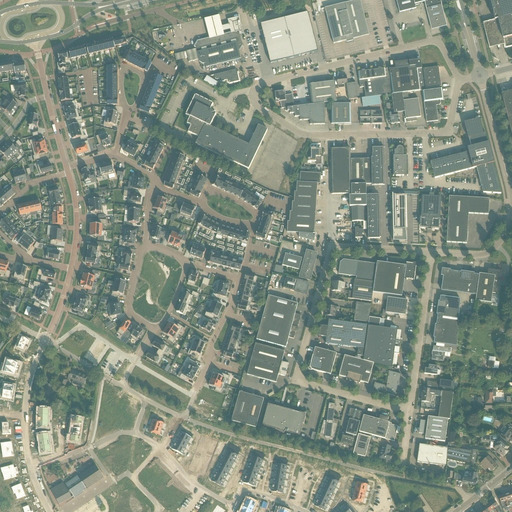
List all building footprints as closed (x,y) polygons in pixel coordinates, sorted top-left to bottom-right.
[(446,26),(439,0),(396,0),(399,13),(416,9),(415,6),(422,4),(421,4),(421,3),(425,2),(431,30),(446,26)] [(494,20),(483,23),(484,28),(488,43),(488,42),(503,39),(504,44),(505,48),(511,46),(511,0),(489,0),(493,13),(494,20)] [(344,3),(325,8),(332,39),(333,44),(346,41),(346,39),(352,38),(353,39),(351,32),(344,3)] [(260,24),(270,64),(318,52),(308,13),(260,24)] [(242,45),(240,35),(243,34),(239,17),(228,20),(231,33),(223,35),(222,35),(211,37),(210,38),(198,42),(195,46),(199,62),(203,64),(205,64),(206,68),(241,59),(239,54),(238,50),(240,50),(242,45)] [(218,17),(203,20),(208,40),(223,36),(218,17)] [(114,40),(113,41),(114,46),(115,46),(116,46),(117,46),(122,45),(126,44),(125,40),(125,38),(121,39),(115,40),(114,40)] [(175,56),(177,62),(188,59),(189,64),(199,61),(196,50),(175,56)] [(123,60),(128,62),(132,54),(127,51),(123,60)] [(71,59),(69,52),(67,53),(67,54),(62,54),(62,53),(59,54),(60,54),(58,55),(59,61),(65,60),(71,59)] [(137,56),(132,54),(128,62),(133,65),(137,56)] [(137,56),(133,65),(138,67),(142,59),(137,56)] [(142,59),(138,67),(142,70),(147,61),(142,59)] [(66,69),(65,60),(59,61),(59,63),(57,64),(59,74),(65,74),(64,70),(66,69)] [(403,63),(402,63),(401,63),(401,61),(400,61),(401,62),(395,63),(395,69),(389,70),(392,94),(402,93),(406,93),(408,92),(420,91),(424,90),(421,62),(421,60),(417,61),(413,61),(403,62),(403,63)] [(147,61),(142,70),(147,72),(152,63),(147,61)] [(426,89),(441,87),(438,67),(423,69),(426,89)] [(378,70),(371,71),(375,97),(380,96),(382,96),(384,95),(391,94),(392,94),(389,70),(389,68),(385,69),(381,69),(381,68),(380,68),(379,68),(379,69),(378,69),(378,70)] [(239,81),(236,70),(211,76),(214,75),(215,79),(217,80),(219,79),(220,82),(227,80),(227,81),(228,82),(229,82),(229,83),(231,83),(231,84),(235,83),(234,82),(239,81)] [(361,72),(358,72),(360,88),(364,87),(365,98),(375,97),(371,71),(365,71),(365,70),(363,71),(363,70),(363,71),(361,71),(361,72)] [(151,80),(160,83),(162,78),(153,75),(151,80)] [(207,76),(204,81),(214,88),(218,83),(207,76)] [(337,86),(344,85),(344,83),(347,83),(346,76),(343,76),(343,77),(336,78),(337,86)] [(312,105),(317,104),(324,103),(337,102),(335,86),(334,81),(333,79),(329,79),(329,82),(309,85),(312,105)] [(160,83),(151,80),(149,85),(158,88),(160,83)] [(14,85),(10,86),(11,92),(15,91),(15,92),(18,92),(19,97),(25,96),(24,92),(24,91),(26,91),(25,83),(14,85)] [(348,100),(357,99),(355,83),(346,84),(348,100)] [(149,85),(147,90),(156,94),(158,88),(149,85)] [(441,97),(440,93),(442,92),(442,88),(437,89),(422,91),(426,122),(438,121),(436,106),(439,105),(441,103),(440,101),(443,100),(443,97),(441,97)] [(154,99),(156,94),(147,90),(145,95),(154,99)] [(511,90),(501,94),(507,119),(511,117),(511,90)] [(285,92),(284,92),(284,91),(283,91),(282,92),(281,91),(275,92),(276,99),(279,102),(280,102),(286,101),(285,96),(285,94),(284,94),(284,93),(285,93),(285,92)] [(408,92),(406,93),(402,93),(405,112),(406,119),(407,119),(407,122),(417,121),(416,118),(421,117),(418,99),(409,100),(408,92)] [(394,113),(397,113),(405,112),(402,93),(392,94),(391,94),(394,113)] [(145,95),(143,100),(152,104),(154,99),(145,95)] [(195,95),(186,115),(190,117),(187,124),(191,126),(188,132),(199,137),(196,144),(248,169),(267,130),(258,126),(249,145),(210,126),(216,115),(215,113),(210,110),(213,104),(195,95)] [(281,109),(285,108),(294,107),(292,95),(285,96),(286,101),(280,102),(281,109)] [(380,96),(375,97),(365,98),(362,98),(363,107),(381,105),(380,96)] [(8,98),(5,103),(15,111),(19,105),(8,98)] [(151,109),(152,104),(143,100),(142,105),(151,109)] [(69,106),(64,107),(65,114),(77,111),(75,101),(69,103),(69,106)] [(11,116),(15,111),(5,103),(1,108),(11,116)] [(310,125),(317,124),(325,124),(324,103),(317,104),(312,105),(309,105),(310,120),(310,125)] [(331,124),(351,124),(351,104),(331,104),(331,124)] [(148,114),(151,109),(142,105),(139,110),(148,114)] [(300,120),(310,120),(309,105),(299,106),(300,117),(300,120)] [(300,117),(299,106),(294,107),(285,108),(285,111),(287,112),(287,111),(289,111),(290,114),(295,114),(295,117),(300,117)] [(107,108),(105,117),(117,120),(119,113),(115,113),(116,110),(107,108)] [(65,114),(66,116),(66,117),(67,121),(75,119),(76,122),(82,120),(81,117),(79,118),(77,111),(65,114)] [(371,125),(372,124),(382,124),(382,111),(360,111),(360,124),(370,124),(371,125)] [(398,119),(397,116),(397,113),(394,113),(388,114),(389,121),(389,124),(391,124),(399,123),(400,123),(399,119),(398,119)] [(27,122),(22,127),(28,129),(29,126),(34,127),(37,127),(38,121),(37,121),(38,116),(31,114),(29,123),(27,122)] [(105,117),(103,126),(112,128),(112,125),(116,126),(117,120),(105,117)] [(468,152),(430,162),(432,167),(435,178),(476,168),(483,193),(498,194),(500,194),(501,194),(493,163),(494,163),(489,143),(488,143),(484,128),(481,119),(480,119),(479,119),(464,123),(468,138),(469,138),(471,147),(467,148),(468,152)] [(76,125),(69,127),(70,133),(82,130),(81,124),(83,123),(82,120),(76,122),(76,125)] [(82,130),(70,133),(72,139),(80,137),(81,140),(87,139),(86,136),(84,136),(82,130)] [(106,133),(96,137),(99,145),(102,144),(103,147),(104,147),(104,148),(104,147),(106,147),(107,147),(107,146),(110,145),(110,144),(111,144),(109,139),(108,139),(106,133)] [(156,139),(152,147),(162,152),(163,150),(164,148),(163,147),(165,143),(157,139),(156,139)] [(35,140),(29,141),(30,145),(31,145),(32,148),(33,150),(46,147),(45,141),(39,142),(36,143),(35,140)] [(129,140),(123,152),(129,154),(134,143),(129,140)] [(82,147),(75,149),(77,155),(78,155),(82,154),(90,151),(88,141),(81,143),(82,147)] [(4,146),(13,156),(18,151),(9,142),(4,146)] [(134,143),(129,154),(134,157),(137,150),(140,152),(143,146),(140,145),(140,146),(134,143)] [(0,151),(8,160),(13,156),(4,146),(0,150),(0,151)] [(150,146),(148,150),(150,152),(151,153),(159,157),(160,156),(161,154),(161,153),(162,152),(152,147),(152,148),(150,146)] [(46,147),(33,150),(34,155),(34,156),(33,156),(34,160),(40,159),(39,155),(48,153),(46,147)] [(376,147),(371,147),(371,159),(372,183),(372,184),(372,185),(384,185),(384,147),(379,147),(379,148),(376,148),(376,147)] [(394,150),(392,150),(392,154),(394,154),(394,156),(392,156),(392,161),(393,176),(408,176),(407,161),(407,156),(403,156),(403,150),(403,149),(403,148),(402,148),(402,147),(401,147),(400,147),(399,147),(398,147),(397,148),(397,149),(396,149),(396,150),(394,150)] [(320,157),(320,149),(316,149),(316,148),(311,148),(311,159),(308,159),(308,162),(316,162),(316,164),(321,164),(321,157),(320,157)] [(176,155),(174,159),(184,163),(188,153),(179,149),(177,154),(176,154),(176,155)] [(350,160),(350,149),(330,149),(330,154),(331,184),(341,184),(351,184),(350,160)] [(149,157),(157,161),(159,157),(151,153),(149,157)] [(148,156),(145,160),(155,165),(157,161),(148,156)] [(174,159),(173,163),(183,167),(184,163),(174,159)] [(364,184),(363,159),(350,160),(351,184),(364,184)] [(371,159),(363,159),(364,184),(366,184),(372,184),(372,183),(371,159)] [(145,160),(143,165),(153,170),(155,165),(145,160)] [(42,161),(37,163),(37,165),(40,175),(53,171),(51,165),(45,167),(44,167),(43,165),(43,164),(42,161)] [(111,163),(105,164),(108,175),(109,179),(115,178),(114,174),(111,163)] [(172,166),(171,168),(181,172),(183,167),(173,163),(172,164),(172,166)] [(100,171),(97,172),(99,178),(108,175),(105,164),(99,166),(100,169),(100,171)] [(171,168),(169,172),(179,176),(181,172),(171,168)] [(24,169),(18,171),(21,183),(27,181),(25,173),(24,172),(24,169)] [(83,174),(82,175),(83,178),(84,178),(85,182),(86,185),(97,182),(96,179),(94,172),(90,173),(89,174),(89,171),(88,169),(85,170),(82,170),(83,174)] [(18,172),(12,174),(15,184),(17,184),(21,183),(18,173),(18,171),(18,172)] [(169,172),(168,177),(178,181),(179,176),(169,172)] [(320,184),(320,179),(320,174),(300,173),(300,182),(300,183),(317,184),(320,184)] [(197,175),(195,180),(205,184),(207,180),(197,175)] [(214,180),(212,186),(216,188),(220,179),(221,179),(221,178),(221,177),(216,175),(214,180)] [(166,181),(176,185),(178,181),(168,177),(167,179),(166,180),(166,181)] [(220,179),(216,188),(217,188),(221,190),(225,181),(221,179),(220,179)] [(225,181),(221,190),(226,192),(230,182),(226,179),(225,179),(225,180),(225,181)] [(193,183),(193,184),(203,189),(205,184),(195,180),(193,183)] [(166,181),(164,186),(173,190),(173,189),(176,190),(178,186),(176,185),(166,181)] [(124,187),(124,191),(127,191),(128,191),(134,192),(135,192),(136,191),(134,191),(134,190),(135,189),(143,190),(144,185),(132,183),(129,182),(128,188),(124,187)] [(230,182),(226,192),(230,194),(234,185),(235,185),(235,184),(230,182)] [(314,234),(317,184),(300,183),(300,182),(297,182),(296,192),(294,192),(294,202),(292,202),(292,212),(290,212),(289,222),(288,222),(287,232),(299,233),(299,238),(314,242),(315,237),(316,237),(317,235),(316,235),(316,234),(314,234)] [(193,184),(191,189),(201,194),(201,193),(203,189),(193,184)] [(351,194),(351,184),(341,184),(331,184),(331,194),(341,194),(351,194)] [(351,194),(351,196),(366,196),(366,184),(364,184),(351,184),(351,194)] [(4,188),(3,188),(5,190),(11,198),(15,194),(9,187),(7,185),(4,188)] [(234,185),(230,194),(235,196),(239,187),(234,185)] [(239,187),(235,196),(239,198),(240,198),(245,188),(242,187),(240,186),(239,186),(239,187)] [(0,191),(0,192),(0,193),(1,194),(7,201),(11,198),(5,190),(3,188),(0,191)] [(245,188),(240,198),(241,199),(244,201),(249,193),(249,194),(250,193),(250,192),(246,189),(245,188)] [(190,190),(188,194),(198,199),(201,194),(191,189),(190,190)] [(124,191),(123,197),(130,198),(129,201),(132,202),(132,203),(136,203),(136,202),(140,203),(141,202),(142,197),(139,196),(134,195),(134,192),(128,191),(127,191),(124,191)] [(249,193),(244,201),(248,204),(253,196),(249,194),(249,193)] [(406,225),(405,212),(405,195),(393,195),(393,194),(392,194),(393,236),(393,241),(394,240),(403,239),(403,240),(404,238),(404,230),(406,230),(406,225)] [(434,197),(434,194),(430,194),(429,197),(422,196),(421,223),(420,228),(428,228),(428,229),(427,229),(427,230),(432,230),(432,229),(439,229),(441,197),(434,197)] [(253,196),(248,204),(252,207),(259,198),(254,195),(253,196)] [(380,195),(367,195),(368,238),(368,239),(380,239),(379,237),(381,237),(380,195)] [(350,206),(366,206),(366,196),(351,196),(350,196),(350,206)] [(158,197),(156,203),(167,206),(165,206),(167,200),(158,197)] [(488,215),(489,199),(449,197),(446,242),(467,244),(468,214),(488,215)] [(93,200),(89,201),(89,207),(101,206),(101,205),(100,200),(100,198),(94,199),(94,200),(93,200)] [(259,198),(252,207),(256,209),(257,210),(263,201),(259,198)] [(51,201),(49,202),(50,207),(51,207),(62,205),(61,199),(51,202),(51,201)] [(155,208),(154,209),(157,210),(157,212),(157,213),(161,214),(164,215),(167,206),(156,203),(155,208)] [(29,204),(23,205),(26,216),(26,217),(31,215),(32,215),(31,213),(29,204)] [(182,207),(179,215),(185,217),(189,206),(187,205),(184,204),(182,207)] [(101,206),(89,207),(90,212),(90,213),(94,213),(95,212),(96,214),(103,213),(102,205),(101,205),(101,206)] [(125,206),(125,209),(128,210),(128,216),(139,217),(139,210),(138,210),(131,210),(131,207),(125,206)] [(189,206),(185,217),(185,218),(185,217),(193,220),(196,213),(194,212),(195,209),(190,207),(189,206)] [(352,222),(364,221),(363,206),(351,207),(352,222)] [(264,212),(262,217),(267,219),(273,221),(274,216),(264,212)] [(124,222),(124,225),(125,225),(130,226),(130,223),(138,223),(139,221),(139,217),(128,216),(127,222),(124,222)] [(202,216),(197,226),(202,228),(207,218),(202,216)] [(262,218),(261,222),(266,224),(271,226),(273,221),(267,219),(262,217),(262,218)] [(0,223),(0,226),(2,229),(9,222),(6,219),(5,218),(0,223)] [(207,218),(202,228),(206,231),(211,221),(207,219),(207,218)] [(90,226),(90,229),(90,230),(103,231),(103,225),(106,225),(106,220),(99,220),(98,225),(98,224),(96,224),(90,224),(90,226)] [(9,222),(2,229),(5,232),(12,226),(13,226),(13,225),(10,221),(9,222)] [(211,221),(206,231),(211,233),(212,232),(212,231),(216,223),(211,221)] [(261,222),(259,227),(264,229),(270,231),(271,226),(266,224),(261,222)] [(216,223),(212,231),(212,232),(217,234),(220,225),(219,224),(216,223)] [(217,234),(216,235),(222,237),(225,227),(222,226),(220,225),(217,234)] [(12,226),(5,232),(9,236),(16,230),(13,227),(13,226),(12,226)] [(47,229),(47,235),(50,235),(50,236),(52,236),(62,236),(63,231),(57,230),(58,227),(52,226),(51,230),(50,230),(47,229)] [(125,226),(123,236),(135,238),(136,235),(136,231),(131,230),(131,227),(125,226)] [(158,240),(159,236),(164,237),(166,230),(155,227),(154,231),(153,231),(152,234),(153,234),(152,238),(158,240)] [(222,237),(227,239),(230,228),(225,227),(222,237)] [(257,232),(263,234),(268,235),(270,231),(264,229),(259,227),(258,231),(257,232)] [(16,230),(9,236),(12,240),(21,232),(21,231),(18,228),(17,228),(16,230)] [(230,228),(227,239),(232,240),(235,230),(230,228)] [(359,230),(359,228),(355,228),(355,238),(362,238),(362,234),(363,234),(363,230),(359,230)] [(171,236),(168,243),(168,244),(168,243),(169,244),(172,245),(173,246),(178,234),(178,233),(178,234),(173,231),(173,230),(170,229),(168,235),(171,236)] [(23,237),(18,244),(23,247),(31,237),(26,234),(27,232),(24,230),(20,235),(23,237)] [(90,236),(90,237),(96,237),(97,237),(98,237),(98,240),(104,240),(104,237),(103,237),(103,231),(90,230),(90,236)] [(235,230),(232,240),(237,242),(240,231),(235,230)] [(240,231),(237,242),(242,243),(245,232),(245,233),(240,231)] [(245,232),(242,243),(247,245),(250,234),(245,232)] [(256,235),(255,237),(266,240),(268,235),(263,234),(257,232),(256,235)] [(178,234),(173,246),(179,248),(182,241),(185,242),(188,236),(185,235),(184,236),(178,234)] [(62,242),(62,236),(52,236),(52,240),(52,241),(51,241),(50,245),(52,245),(56,245),(57,242),(62,242)] [(123,236),(122,247),(128,248),(129,244),(134,245),(135,238),(123,236)] [(31,237),(23,247),(28,251),(36,241),(31,237)] [(88,245),(87,251),(88,251),(88,250),(98,252),(100,253),(101,247),(103,247),(103,243),(97,242),(96,246),(88,245)] [(190,245),(188,251),(191,252),(190,255),(196,258),(200,247),(194,245),(193,246),(190,245)] [(200,247),(196,258),(202,260),(203,256),(206,257),(208,252),(205,251),(206,249),(200,247)] [(46,253),(45,258),(47,259),(59,260),(60,254),(52,253),(53,249),(47,248),(46,253)] [(119,248),(118,251),(120,251),(119,257),(120,257),(121,257),(131,259),(132,253),(125,252),(125,249),(119,248)] [(87,257),(97,259),(97,258),(98,252),(88,250),(88,251),(87,257)] [(313,267),(316,254),(307,251),(304,262),(301,261),(302,258),(285,254),(284,260),(312,267),(313,267)] [(152,265),(154,256),(147,254),(145,263),(152,265)] [(86,257),(85,263),(93,264),(93,267),(99,268),(100,265),(97,265),(98,259),(97,258),(97,259),(87,257),(86,257)] [(119,263),(119,264),(129,266),(130,265),(131,259),(121,257),(120,257),(119,263)] [(311,270),(312,267),(284,260),(282,266),(299,270),(299,268),(302,268),(300,278),(309,280),(312,270),(311,270)] [(356,277),(358,262),(349,260),(349,261),(343,260),(340,262),(340,268),(339,268),(338,274),(343,275),(356,277)] [(3,261),(0,270),(0,273),(5,275),(5,276),(8,277),(10,272),(7,271),(9,263),(3,261)] [(358,262),(356,277),(356,279),(374,282),(377,264),(359,262),(358,262)] [(406,266),(377,262),(377,264),(374,282),(373,293),(402,296),(404,279),(406,279),(406,280),(413,281),(413,280),(414,280),(414,281),(416,267),(417,267),(417,265),(406,263),(406,266)] [(115,269),(114,272),(120,273),(121,270),(129,272),(130,265),(129,266),(119,264),(119,263),(118,263),(117,269),(115,269)] [(15,272),(13,278),(18,279),(21,280),(23,280),(24,278),(25,275),(27,268),(26,267),(20,266),(19,269),(19,270),(18,273),(15,272)] [(453,292),(456,272),(450,271),(450,270),(442,269),(441,276),(443,276),(441,290),(453,292)] [(41,276),(40,280),(42,280),(46,281),(47,278),(54,280),(56,274),(50,272),(43,270),(42,274),(41,276)] [(476,295),(475,301),(488,303),(489,297),(492,298),(492,295),(494,281),(500,282),(501,271),(488,270),(487,275),(479,274),(479,275),(476,295)] [(189,277),(187,283),(194,286),(198,274),(198,273),(197,273),(195,272),(195,273),(191,271),(191,272),(190,272),(188,277),(189,277)] [(464,294),(467,272),(461,271),(461,272),(456,272),(453,292),(464,294)] [(476,295),(479,275),(474,274),(474,273),(467,272),(464,294),(476,295)] [(82,280),(93,283),(95,276),(89,274),(89,276),(87,275),(83,274),(82,280)] [(246,274),(245,280),(253,282),(256,283),(259,283),(260,278),(257,277),(246,274)] [(108,281),(108,285),(113,286),(124,289),(126,282),(122,282),(123,279),(116,277),(114,283),(108,281)] [(306,295),(309,283),(286,277),(283,289),(306,295)] [(374,282),(356,279),(354,279),(353,292),(349,291),(348,299),(371,302),(373,293),(374,282)] [(82,280),(80,285),(81,285),(80,286),(84,287),(86,288),(85,289),(88,290),(87,293),(94,294),(94,291),(91,291),(93,283),(82,280)] [(217,281),(215,288),(218,288),(228,291),(228,290),(229,284),(217,281)] [(37,300),(46,303),(51,290),(43,288),(44,285),(34,282),(33,286),(41,288),(37,300)] [(332,286),(331,291),(333,291),(334,292),(334,291),(341,292),(341,288),(344,288),(345,283),(334,282),(333,282),(332,285),(332,286)] [(113,286),(111,295),(119,297),(120,294),(123,295),(124,289),(113,286)] [(212,294),(211,297),(218,299),(218,296),(226,297),(227,294),(227,293),(228,291),(228,290),(228,291),(218,288),(216,295),(212,294)] [(179,302),(180,303),(188,306),(192,296),(184,292),(183,294),(182,293),(181,297),(182,297),(180,302),(179,302)] [(75,303),(85,307),(86,307),(88,300),(89,301),(90,298),(84,296),(83,299),(77,297),(75,303)] [(297,332),(298,332),(298,331),(299,330),(299,328),(298,328),(301,316),(295,314),(298,304),(268,296),(256,340),(286,348),(289,338),(293,339),(296,332),(297,332)] [(459,311),(460,299),(440,296),(440,301),(438,301),(437,308),(459,311)] [(5,301),(4,304),(6,305),(6,306),(11,307),(11,306),(13,307),(14,306),(18,307),(20,301),(11,297),(10,298),(7,297),(6,299),(5,299),(4,301),(5,301)] [(386,310),(385,313),(400,315),(405,315),(407,301),(402,300),(387,298),(387,300),(386,310)] [(211,301),(208,307),(211,308),(220,312),(222,306),(219,304),(220,301),(214,299),(213,302),(211,301)] [(74,306),(73,310),(78,312),(77,315),(83,317),(84,314),(83,313),(85,307),(75,303),(74,306)] [(119,303),(107,305),(108,311),(120,309),(119,303)] [(180,303),(176,312),(185,316),(187,311),(186,310),(187,306),(188,306),(180,303)] [(369,323),(369,317),(371,305),(356,303),(354,321),(369,323)] [(339,311),(339,308),(332,307),(326,306),(325,316),(335,317),(335,311),(339,311)] [(28,316),(33,318),(40,321),(41,317),(42,315),(41,314),(37,313),(38,311),(33,309),(31,308),(29,313),(28,316)] [(206,312),(205,316),(213,319),(214,316),(217,318),(220,312),(211,308),(208,313),(206,312)] [(458,323),(458,320),(459,311),(437,308),(437,314),(438,314),(437,320),(458,323)] [(120,309),(108,311),(110,317),(121,314),(120,309)] [(204,317),(199,327),(210,333),(211,329),(212,329),(213,327),(213,326),(210,325),(211,322),(204,317)] [(399,354),(401,342),(396,341),(397,330),(379,328),(380,319),(369,317),(369,323),(368,326),(366,338),(364,357),(363,361),(373,364),(392,369),(394,354),(399,354)] [(121,327),(117,333),(125,338),(126,338),(126,337),(129,332),(127,330),(131,323),(125,320),(123,324),(122,323),(120,326),(121,327)] [(366,338),(368,326),(328,320),(327,327),(321,326),(320,331),(366,338)] [(457,334),(458,323),(437,320),(436,325),(435,325),(434,331),(457,334)] [(167,327),(166,328),(177,335),(177,336),(178,336),(183,328),(178,324),(176,327),(174,326),(169,323),(169,324),(168,324),(167,327)] [(129,332),(126,337),(126,338),(131,341),(132,339),(136,341),(139,336),(140,337),(143,332),(142,332),(143,331),(139,329),(137,327),(136,327),(132,334),(129,332)] [(163,333),(168,336),(169,337),(168,340),(173,344),(175,341),(174,341),(177,336),(177,335),(166,328),(163,333)] [(366,338),(320,331),(320,333),(319,333),(319,336),(321,336),(326,337),(325,344),(358,349),(357,356),(364,357),(366,338)] [(434,331),(433,338),(435,338),(434,343),(436,343),(457,346),(457,334),(434,331)] [(17,347),(17,348),(23,351),(25,347),(26,347),(26,348),(30,341),(22,337),(21,338),(21,339),(20,342),(19,342),(19,343),(19,344),(17,347)] [(193,339),(191,345),(202,350),(205,343),(202,342),(203,339),(197,337),(196,340),(193,339)] [(155,340),(152,346),(159,350),(157,353),(163,356),(168,347),(165,346),(167,343),(163,341),(161,344),(160,343),(160,342),(157,340),(157,341),(155,340)] [(432,351),(431,354),(432,355),(431,360),(443,362),(444,357),(444,353),(451,354),(451,349),(456,350),(457,346),(436,343),(436,346),(433,346),(433,351),(432,351)] [(285,377),(288,364),(282,362),(284,352),(255,344),(247,375),(276,383),(278,375),(285,377)] [(191,345),(188,354),(192,356),(191,358),(194,360),(195,357),(196,357),(197,354),(200,356),(202,350),(191,345)] [(315,348),(312,358),(333,364),(335,356),(336,354),(315,348)] [(149,352),(146,357),(158,364),(163,356),(157,353),(155,355),(149,352)] [(368,384),(373,364),(363,361),(344,356),(339,376),(347,378),(346,380),(360,384),(360,382),(368,384)] [(333,364),(312,358),(311,362),(309,362),(309,365),(310,366),(310,367),(311,370),(313,370),(320,372),(330,375),(333,364)] [(5,366),(19,370),(19,369),(19,367),(17,367),(18,364),(16,363),(13,362),(11,362),(10,362),(7,360),(6,361),(7,362),(6,362),(6,364),(5,366)] [(189,360),(185,369),(196,375),(196,374),(199,368),(194,365),(195,363),(189,360)] [(425,368),(424,374),(437,376),(438,370),(436,370),(437,367),(429,365),(428,369),(425,368)] [(2,371),(1,372),(3,372),(7,374),(7,373),(8,374),(8,373),(9,374),(12,375),(14,375),(15,373),(17,373),(18,373),(18,372),(19,370),(5,366),(3,366),(3,367),(3,369),(2,369),(2,370),(2,371)] [(181,374),(180,377),(185,381),(187,378),(192,381),(194,377),(195,377),(196,375),(196,374),(196,375),(185,369),(182,375),(181,374)] [(71,370),(68,378),(73,380),(72,384),(77,386),(78,382),(84,384),(87,376),(71,370)] [(398,394),(401,375),(388,371),(386,387),(385,386),(383,392),(385,393),(385,394),(395,396),(396,394),(398,394)] [(212,378),(211,379),(224,385),(226,379),(228,380),(229,377),(222,374),(221,377),(213,374),(213,375),(211,378),(212,378)] [(65,387),(67,381),(61,378),(59,385),(65,387)] [(383,394),(383,392),(385,386),(375,384),(376,379),(373,378),(371,384),(374,385),(372,392),(383,394)] [(209,385),(216,388),(215,391),(221,393),(224,385),(211,379),(209,385)] [(440,380),(439,388),(454,390),(455,382),(440,380)] [(45,384),(43,395),(49,396),(51,385),(45,384)] [(3,391),(13,393),(13,392),(13,391),(13,390),(14,387),(14,386),(12,386),(4,385),(4,386),(4,389),(3,390),(4,390),(3,391)] [(422,396),(421,402),(427,402),(427,403),(430,404),(430,403),(431,403),(431,396),(432,396),(434,396),(441,397),(441,392),(435,391),(432,391),(432,390),(422,389),(422,393),(423,393),(422,396)] [(439,405),(438,418),(448,419),(450,420),(453,393),(454,390),(449,389),(449,392),(441,391),(441,392),(441,397),(440,403),(439,405)] [(1,397),(1,398),(2,398),(10,400),(11,400),(12,400),(12,399),(12,396),(13,395),(13,394),(13,393),(3,391),(2,391),(2,392),(2,393),(1,394),(2,394),(1,397)] [(260,413),(264,399),(239,392),(235,407),(260,413)] [(332,423),(335,404),(329,404),(327,422),(332,423)] [(268,405),(262,426),(275,429),(275,430),(283,434),(285,432),(299,436),(302,423),(304,424),(306,413),(299,412),(299,413),(292,412),(293,411),(268,405)] [(256,428),(260,413),(235,407),(231,421),(256,428)] [(349,419),(346,433),(347,434),(354,436),(356,436),(360,422),(359,422),(361,412),(350,409),(347,419),(349,419)] [(363,416),(359,432),(385,439),(394,441),(396,433),(397,427),(397,426),(391,425),(391,424),(391,423),(389,423),(387,422),(388,418),(382,416),(380,416),(380,417),(379,420),(363,416)] [(448,419),(438,418),(428,417),(427,422),(422,421),(422,423),(420,422),(420,428),(446,431),(448,419)] [(153,420),(149,432),(159,436),(163,423),(164,421),(153,418),(153,420)] [(333,438),(337,424),(332,423),(327,422),(324,421),(320,434),(325,435),(324,437),(325,438),(325,439),(326,439),(327,440),(329,439),(330,439),(330,437),(333,438)] [(2,428),(2,430),(2,434),(2,435),(11,435),(11,427),(10,428),(9,428),(9,423),(2,424),(2,425),(2,428)] [(511,426),(509,424),(507,428),(504,426),(500,432),(502,434),(500,437),(506,442),(509,438),(511,440),(511,426)] [(445,442),(446,431),(420,428),(419,433),(424,434),(426,434),(425,439),(445,442)] [(172,449),(172,450),(177,452),(182,455),(185,449),(188,443),(191,438),(192,435),(191,434),(189,433),(187,433),(186,432),(184,431),(182,430),(181,432),(181,433),(178,438),(175,444),(172,450),(172,449)] [(448,443),(447,448),(455,449),(456,444),(457,434),(450,433),(449,443),(448,443)] [(341,443),(341,444),(351,447),(352,446),(354,439),(353,439),(354,436),(347,434),(346,437),(343,436),(341,443)] [(369,458),(372,446),(368,445),(370,438),(358,434),(353,454),(369,458)] [(495,449),(504,457),(508,452),(506,450),(508,447),(505,444),(507,442),(506,442),(500,437),(492,436),(491,441),(495,442),(494,449),(495,449)] [(113,445),(100,452),(109,470),(114,467),(117,466),(117,465),(116,464),(118,463),(119,464),(119,465),(122,463),(126,461),(128,466),(132,464),(132,463),(131,462),(133,460),(134,462),(135,462),(140,459),(139,457),(141,456),(142,458),(146,456),(136,438),(132,440),(133,440),(134,442),(131,443),(131,442),(131,441),(125,444),(125,445),(126,446),(124,447),(123,446),(123,445),(119,447),(120,449),(116,451),(113,445)] [(2,443),(0,444),(1,445),(1,448),(1,449),(2,450),(1,450),(1,451),(3,450),(13,449),(12,448),(12,447),(12,446),(12,443),(11,442),(9,442),(2,443)] [(380,452),(380,455),(381,455),(381,457),(386,458),(385,460),(390,461),(392,454),(390,453),(391,447),(383,444),(380,452)] [(446,466),(446,460),(447,448),(419,445),(417,462),(446,466)] [(211,481),(211,482),(216,484),(222,487),(222,486),(221,486),(224,480),(228,474),(231,468),(234,462),(237,456),(239,454),(236,452),(234,451),(232,450),(230,449),(228,448),(227,450),(227,451),(224,457),(221,463),(218,469),(215,475),(212,481),(211,481)] [(447,448),(446,460),(447,460),(469,465),(474,466),(475,462),(474,461),(475,460),(478,451),(473,450),(472,450),(472,451),(447,448)] [(3,450),(1,451),(2,451),(2,452),(2,454),(2,456),(2,458),(4,457),(11,456),(13,456),(14,456),(13,455),(13,452),(13,451),(12,450),(13,450),(13,449),(3,450)] [(243,483),(248,485),(254,487),(253,487),(256,480),(258,474),(260,467),(263,461),(263,460),(264,459),(261,458),(258,457),(253,455),(252,457),(250,463),(248,470),(245,476),(243,483)] [(485,460),(481,463),(486,469),(488,468),(491,472),(497,467),(488,457),(487,457),(486,456),(484,459),(485,460)] [(156,459),(147,468),(148,469),(148,468),(151,471),(150,473),(154,477),(155,476),(162,482),(158,485),(164,494),(164,495),(166,493),(169,497),(168,498),(171,503),(173,501),(176,505),(186,498),(179,490),(181,489),(170,475),(170,476),(166,472),(168,470),(156,459)] [(271,492),(277,493),(283,494),(282,493),(283,487),(284,480),(285,473),(286,466),(287,466),(287,464),(284,464),(281,463),(279,463),(276,462),(275,464),(275,465),(276,465),(275,471),(274,478),(273,485),(272,492),(271,492)] [(2,468),(0,469),(1,470),(1,471),(1,472),(2,474),(2,475),(4,474),(18,470),(17,469),(17,468),(16,468),(14,468),(13,465),(11,466),(8,467),(7,467),(6,467),(2,468)] [(63,484),(51,491),(58,505),(71,497),(69,494),(71,493),(71,494),(79,488),(81,492),(86,489),(84,486),(85,485),(87,489),(95,484),(94,482),(102,476),(95,466),(79,477),(80,479),(77,476),(65,484),(65,485),(66,487),(65,487),(63,484)] [(4,474),(2,475),(3,477),(3,479),(3,480),(4,481),(5,480),(9,479),(10,479),(11,478),(11,479),(14,478),(16,477),(16,474),(18,474),(18,473),(18,472),(18,470),(4,474)] [(454,473),(454,480),(461,482),(461,481),(462,482),(475,485),(477,480),(477,477),(477,476),(476,476),(476,474),(471,473),(466,472),(465,477),(464,477),(463,477),(462,477),(462,476),(458,475),(458,474),(454,473)] [(314,506),(320,509),(325,511),(327,505),(330,499),(333,494),(335,488),(338,482),(339,480),(337,479),(335,478),(333,477),(331,476),(329,475),(328,477),(328,478),(325,483),(323,489),(320,495),(317,500),(315,506),(314,506)] [(353,495),(352,501),(357,502),(362,504),(364,498),(366,491),(367,485),(368,482),(366,482),(364,481),(363,481),(361,480),(359,480),(357,479),(356,482),(357,482),(355,489),(353,495)] [(12,488),(11,488),(11,489),(12,491),(12,492),(13,493),(13,494),(14,494),(23,490),(23,489),(22,489),(23,488),(22,487),(21,485),(21,484),(19,485),(12,488)] [(23,490),(14,494),(15,494),(15,495),(15,496),(16,498),(17,500),(23,497),(25,496),(26,496),(25,495),(24,493),(24,492),(23,491),(23,490)] [(511,504),(508,494),(503,495),(507,507),(508,509),(508,510),(509,511),(511,511),(511,508),(510,506),(511,505),(511,504)] [(503,495),(498,497),(500,502),(501,504),(502,509),(505,509),(505,511),(508,510),(508,509),(507,507),(503,495)] [(419,496),(414,499),(419,507),(424,504),(419,496)] [(247,500),(244,506),(253,509),(256,504),(255,503),(255,502),(252,501),(251,502),(247,500)] [(494,501),(490,504),(495,511),(501,511),(498,506),(497,505),(494,501)]
